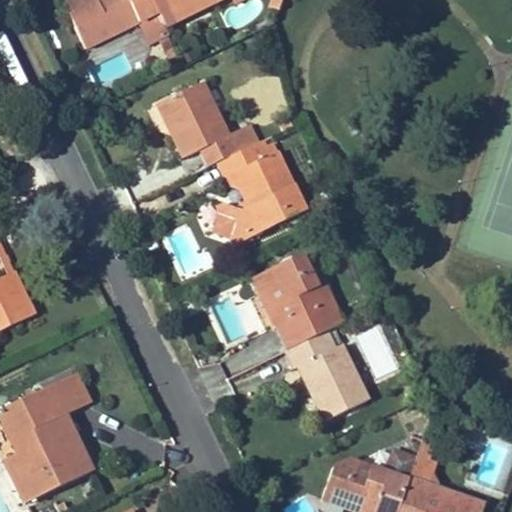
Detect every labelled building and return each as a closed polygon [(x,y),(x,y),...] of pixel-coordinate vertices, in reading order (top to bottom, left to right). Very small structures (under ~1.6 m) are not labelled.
[(157,14),(150,0),(71,0),(63,4),(85,50),(141,22),(157,14)] [(174,23),(162,0),(150,0),(165,28),(174,23)] [(220,0),(162,0),(174,23),(220,0)] [(283,0),(281,0),(272,0),(270,9),(279,12),(283,0)] [(157,14),(141,22),(152,45),(160,40),(168,37),(168,36),(157,14)] [(172,46),(168,37),(160,40),(164,49),(172,46)] [(228,135),(202,83),(157,105),(167,125),(170,123),(187,158),(200,151),(208,168),(217,163),(258,144),(249,125),(232,133),(237,142),(232,144),(228,135)] [(187,158),(170,123),(167,125),(183,159),(187,158)] [(237,142),(232,133),(228,135),(232,144),(237,142)] [(275,154),(268,139),(259,143),(266,158),(275,154)] [(303,211),(275,154),(266,158),(259,143),(258,144),(217,163),(228,187),(241,191),(250,210),(241,214),(222,206),(215,224),(221,236),(238,243),(250,237),(251,238),(253,239),(255,239),(256,239),(259,238),(260,236),(261,233),(261,232),(303,211)] [(221,236),(215,224),(212,233),(221,236)] [(4,252),(0,254),(0,261),(7,276),(14,273),(4,252)] [(323,304),(308,272),(300,257),(251,280),(259,296),(263,294),(278,325),(303,313),(315,338),(325,333),(342,325),(330,301),(323,304)] [(330,301),(315,269),(308,272),(323,304),(330,301)] [(0,332),(35,316),(14,273),(7,276),(0,279),(0,332)] [(315,338),(303,313),(278,325),(263,294),(259,296),(259,297),(285,352),(315,338)] [(366,403),(339,347),(333,350),(325,333),(315,338),(285,352),(293,370),(298,368),(324,423),(366,403)] [(57,436),(51,424),(65,417),(90,405),(75,375),(0,411),(0,421),(16,455),(3,461),(24,506),(92,473),(71,429),(57,436)] [(71,429),(65,417),(51,424),(57,436),(71,429)] [(437,466),(428,463),(435,443),(423,439),(416,459),(408,482),(397,511),(482,511),(485,505),(424,483),(433,476),(437,466)] [(386,473),(350,460),(333,467),(321,500),(345,508),(347,504),(356,507),(354,511),(397,511),(408,482),(416,459),(398,452),(393,454),(386,473)] [(67,511),(69,511),(64,502),(58,505),(60,511),(67,511)]
